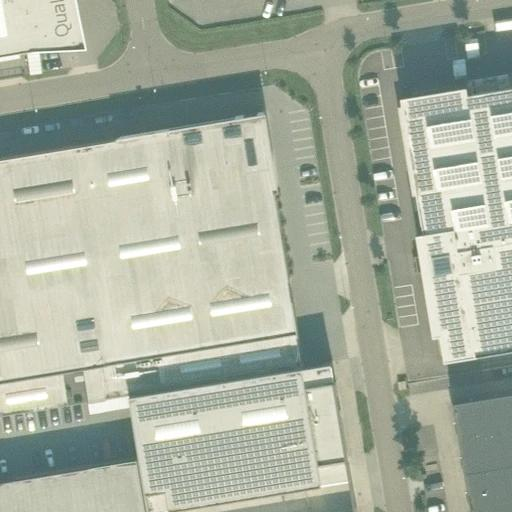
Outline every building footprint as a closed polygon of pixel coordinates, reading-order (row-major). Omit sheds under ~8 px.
[(0,0),(0,52),(30,47),(57,46),(57,43),(77,39),(71,10),(76,9),(73,0),(71,0),(70,0),(69,0),(0,0)] [(511,83),(469,91),(467,83),(401,94),(424,229),(417,230),(424,276),(431,274),(445,358),(511,346),(511,83)] [(116,137),(82,143),(118,360),(297,331),(297,334),(298,334),(299,334),(275,190),(262,112),(257,113),(243,115),(235,116),(116,136),(116,137)] [(0,379),(118,360),(82,143),(0,156),(0,379)] [(302,366),(128,395),(138,456),(144,493),(163,490),(166,510),(321,484),(317,464),(346,460),(338,410),(333,411),(331,396),(336,396),(333,381),(305,386),(302,366)] [(511,511),(511,391),(453,401),(471,511),(511,511)] [(146,511),(137,456),(10,477),(0,478),(0,511),(146,511)]
